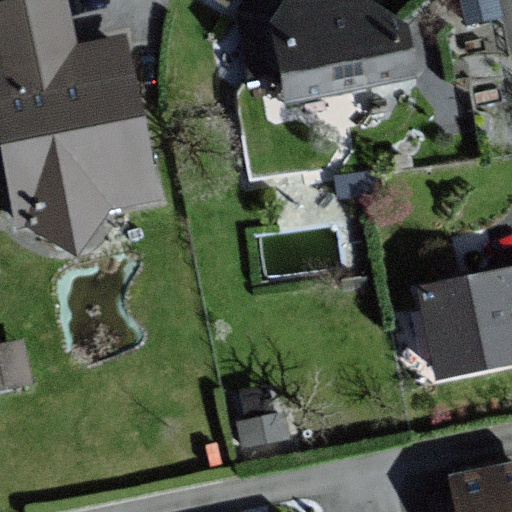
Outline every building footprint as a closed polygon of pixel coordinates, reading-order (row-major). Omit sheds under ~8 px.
[(36,219),(81,247),(113,204),(160,194),(127,38),(77,49),(66,0),(20,0),(0,4),(0,43),(4,60),(0,61),(0,107),(24,221),(36,219)] [(418,70),(409,20),(378,0),(253,0),(246,14),(256,71),(295,64),(300,91),(418,70)] [(466,0),(471,20),(500,13),(497,0),(466,0)] [(511,269),(424,285),(441,373),(511,359),(511,269)] [(511,511),(511,466),(452,478),(458,511),(511,511)]
